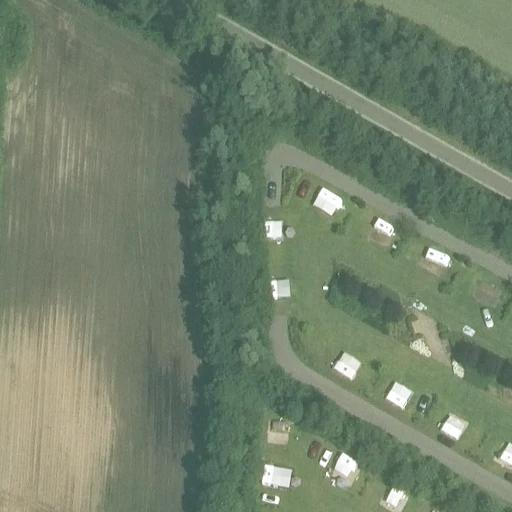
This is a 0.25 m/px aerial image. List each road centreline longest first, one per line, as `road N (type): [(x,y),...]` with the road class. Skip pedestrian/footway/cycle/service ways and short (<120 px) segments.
road 1 (unclassified): [(511,190),(175,0)]
road 2 (track): [(276,326),(288,365),(511,495)]
